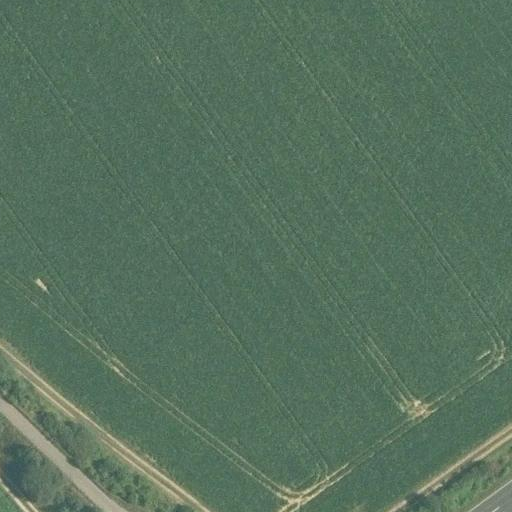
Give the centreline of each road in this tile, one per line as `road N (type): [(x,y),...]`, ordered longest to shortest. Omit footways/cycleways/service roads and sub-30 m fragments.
road 1 (track): [(0,368),(185,511)]
road 2 (track): [(0,422),(90,511)]
